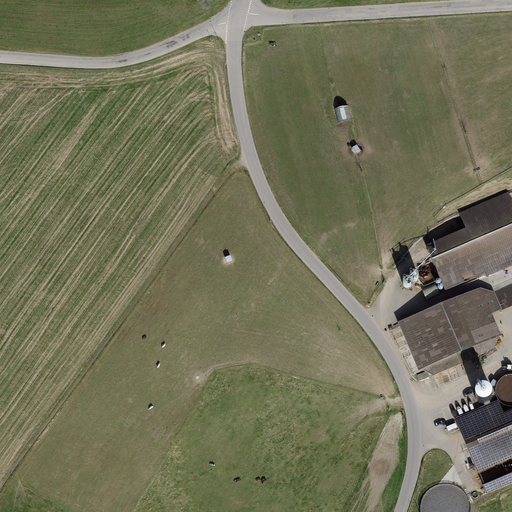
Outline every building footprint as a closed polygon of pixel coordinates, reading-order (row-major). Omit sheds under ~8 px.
[(511,263),(511,203),(508,194),(460,213),(466,228),(426,245),(445,291),(511,263)] [(511,284),(494,292),(503,312),(511,308),(511,284)] [(503,312),(494,292),(480,289),(398,324),(419,373),(425,371),(434,376),(456,367),(462,365),(474,360),(496,351),(497,341),(502,339),(493,316),(503,312)] [(427,372),(417,376),(419,381),(429,377),(427,372)] [(497,403),(455,420),(487,495),(511,484),(511,413),(503,417),(497,403)]
